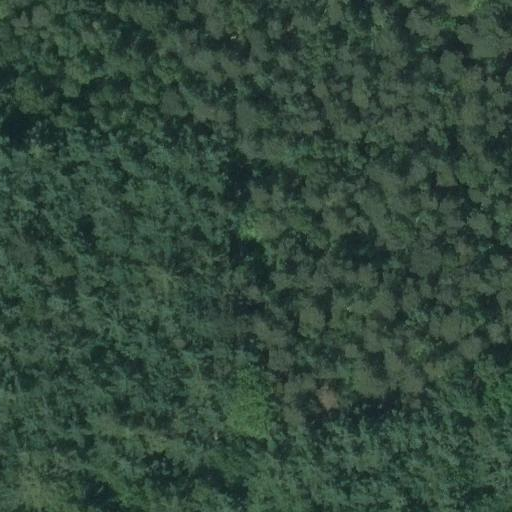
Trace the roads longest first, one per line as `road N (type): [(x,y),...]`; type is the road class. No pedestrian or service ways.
road 1 (track): [(511,374),(243,443)]
road 2 (track): [(0,505),(243,443)]
